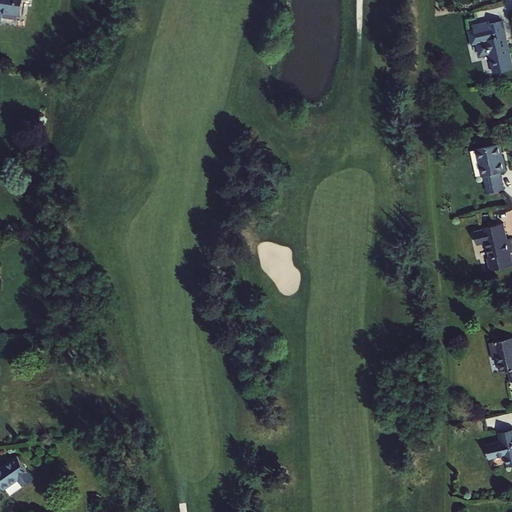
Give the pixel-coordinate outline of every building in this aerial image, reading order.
[(0,0),(0,12),(22,15),(23,0),(0,0)] [(511,59),(503,21),(489,24),(493,39),(477,42),(481,56),(490,54),(495,73),(511,69),(511,59)] [(506,169),(500,144),(475,150),(481,175),(483,175),(488,193),(504,189),(500,171),(506,169)] [(503,224),(474,231),(477,244),(484,243),(491,270),(511,265),(511,259),(510,253),(511,252),(511,242),(511,239),(507,240),(503,224)] [(511,337),(490,342),(493,357),(498,356),(501,371),(509,369),(511,382),(511,381),(511,337)] [(511,429),(500,432),(502,441),(486,445),(489,459),(505,455),(508,467),(511,465),(511,429)] [(0,483),(4,489),(19,478),(24,485),(33,478),(17,456),(0,467),(0,483)]
